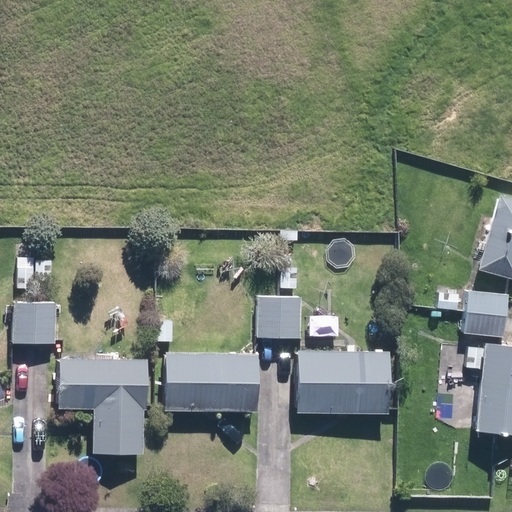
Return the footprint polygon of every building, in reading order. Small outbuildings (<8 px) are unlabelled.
[(511,194),(493,190),(472,264),(511,275),(511,194)] [(14,254),(14,284),(30,285),(31,254),(14,254)] [(48,277),(48,257),(31,257),(32,277),(48,277)] [(277,265),(277,285),(293,285),(293,265),(277,265)] [(274,289),(274,269),(253,269),(253,289),(274,289)] [(460,307),(501,312),(503,291),(462,285),(460,307)] [(436,288),(434,305),(454,308),(456,291),(436,288)] [(275,333),(275,293),(253,293),(253,333),(275,333)] [(296,293),(275,293),(275,333),(296,334),(296,293)] [(29,339),(29,297),(7,297),(7,340),(29,339)] [(51,297),(29,297),(29,339),(51,340),(51,297)] [(501,312),(460,307),(458,331),(499,335),(501,312)] [(153,318),(153,338),(169,338),(169,317),(153,318)] [(511,341),(486,339),(485,346),(477,427),(511,429),(511,341)] [(471,345),(469,365),(483,366),(485,346),(471,345)] [(291,408),(383,409),(383,347),(292,346),(291,408)] [(160,406),(251,408),(253,350),(161,348),(160,406)] [(150,405),(151,356),(62,354),(61,405),(97,405),(97,450),(147,451),(147,405),(150,405)] [(0,401),(8,398),(0,375),(0,401)] [(258,498),(257,511),(307,511),(307,500),(258,498)]
